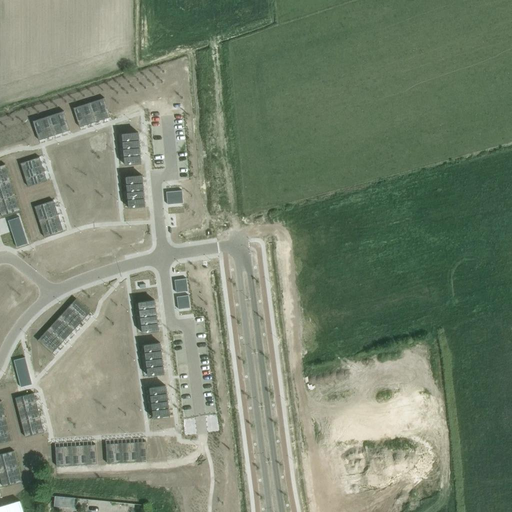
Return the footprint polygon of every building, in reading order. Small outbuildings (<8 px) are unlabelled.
[(104,98),(96,100),(102,119),(110,116),(104,98)] [(96,100),(89,103),(94,121),(102,119),(96,100)] [(89,103),(81,105),(87,124),(94,121),(89,103)] [(81,105),(73,108),(79,126),(87,124),(81,105)] [(63,111),(55,113),(61,132),(69,129),(63,111)] [(55,113),(48,116),(54,134),(61,132),(55,113)] [(48,116),(40,118),(46,137),(54,134),(48,116)] [(40,118),(32,121),(38,139),(46,137),(40,118)] [(138,132),(122,134),(123,141),(138,140),(138,132)] [(138,140),(123,141),(123,149),(139,148),(138,140)] [(139,148),(123,149),(124,157),(140,155),(139,148)] [(140,155),(124,157),(125,165),(141,163),(140,155)] [(39,157),(20,163),(23,171),(41,165),(39,157)] [(41,165),(23,171),(25,178),(44,172),(41,165)] [(7,172),(0,174),(0,182),(10,179),(7,172)] [(44,172),(25,178),(28,186),(46,180),(44,172)] [(142,175),(126,177),(127,184),(142,183),(142,175)] [(10,179),(0,182),(0,190),(12,187),(10,179)] [(142,183),(127,184),(127,192),(143,191),(142,183)] [(12,187),(0,190),(0,199),(15,195),(12,187)] [(143,191),(127,192),(128,200),(144,198),(143,191)] [(15,195),(0,199),(0,207),(17,202),(15,195)] [(144,198),(128,200),(129,208),(144,206),(144,198)] [(53,200),(34,206),(37,214),(55,208),(53,200)] [(17,202),(0,207),(0,212),(1,216),(20,210),(17,202)] [(55,208),(37,214),(39,222),(58,216),(55,208)] [(58,216),(39,222),(42,229),(60,223),(58,216)] [(60,223),(42,229),(44,237),(63,231),(60,223)] [(76,298),(70,305),(84,318),(90,312),(76,298)] [(154,300),(138,302),(139,310),(155,308),(154,300)] [(70,305),(64,311),(79,324),(84,318),(70,305)] [(155,308),(139,310),(140,317),(156,315),(155,308)] [(64,311),(59,317),(73,330),(79,324),(64,311)] [(156,315),(140,317),(141,325),(157,323),(156,315)] [(59,317),(53,322),(68,336),(73,330),(59,317)] [(53,322),(48,328),(62,341),(68,336),(53,322)] [(157,323),(141,325),(142,333),(158,331),(157,323)] [(48,328),(42,334),(57,347),(62,341),(48,328)] [(42,334),(37,340),(51,353),(57,347),(42,334)] [(160,343),(144,345),(145,352),(161,350),(160,343)] [(161,350),(145,352),(146,360),(162,358),(161,350)] [(162,358),(146,360),(147,368),(163,366),(162,358)] [(163,366),(147,368),(148,375),(164,373),(163,366)] [(165,385),(150,387),(151,395),(166,393),(165,385)] [(34,393),(15,397),(17,406),(36,401),(34,393)] [(166,393),(151,395),(151,403),(167,401),(166,393)] [(36,401),(17,406),(19,413),(38,408),(36,401)] [(167,401),(151,403),(152,410),(168,408),(167,401)] [(38,408),(19,413),(21,421),(40,416),(38,408)] [(168,408),(152,410),(154,418),(169,416),(168,408)] [(40,416),(21,421),(23,429),(42,424),(40,416)] [(7,424),(0,425),(0,434),(9,432),(7,424)] [(42,424),(23,429),(25,437),(44,432),(42,424)] [(9,432),(0,434),(0,442),(11,440),(9,432)] [(146,441),(137,442),(139,461),(147,461),(146,441)] [(129,442),(122,443),(123,462),(131,462),(129,442)] [(137,442),(129,442),(131,462),(139,461),(137,442)] [(114,443),(105,444),(106,463),(115,463),(114,443)] [(122,443),(114,443),(115,463),(123,462),(122,443)] [(95,444),(87,445),(88,464),(96,464),(95,444)] [(79,445),(71,446),(72,465),(80,465),(79,445)] [(87,445),(79,445),(80,465),(88,464),(87,445)] [(63,446),(55,447),(56,466),(64,466),(63,446)] [(71,446),(63,446),(64,466),(72,465),(71,446)] [(14,450),(0,453),(0,462),(16,459),(14,450)] [(16,459),(0,462),(0,470),(18,466),(16,459)] [(18,466),(0,470),(0,476),(1,479),(19,474),(18,466)] [(19,474),(1,479),(3,487),(22,482),(19,474)] [(54,496),(54,506),(73,508),(74,498),(54,496)] [(23,511),(19,499),(0,505),(0,511),(23,511)]
